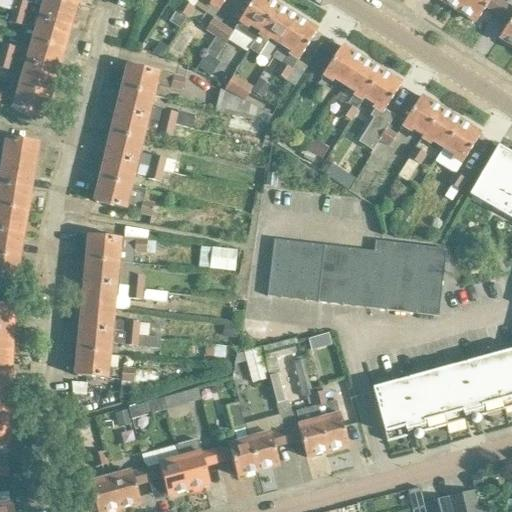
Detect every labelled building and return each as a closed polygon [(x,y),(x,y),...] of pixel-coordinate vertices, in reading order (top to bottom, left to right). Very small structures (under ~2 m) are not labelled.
[(17,0),(14,12),(25,15),(39,19),(69,28),(76,5),(56,0),(44,0),(42,7),(17,0)] [(219,10),(225,0),(209,0),(211,1),(209,4),(219,10)] [(254,42),(277,6),(267,0),(252,0),(234,30),(253,42),(254,42)] [(439,0),(457,11),(463,0),(439,0)] [(496,14),(502,3),(497,0),(463,0),(457,11),(475,23),(485,8),(496,14)] [(182,1),(175,11),(188,19),(194,9),(182,1)] [(511,46),(511,9),(505,5),(499,16),(509,23),(499,38),(511,46)] [(280,44),(297,18),(277,6),(254,42),(253,42),(248,50),(258,56),(268,41),(268,40),(269,38),(280,44)] [(14,12),(10,24),(22,27),(25,15),(14,12)] [(298,61),(317,31),(297,18),(280,44),(280,45),(272,58),(280,64),(271,78),(283,85),(286,80),(295,86),(307,67),(298,61)] [(39,19),(32,41),(63,50),(69,28),(39,19)] [(211,44),(222,27),(212,20),(201,37),(211,44)] [(211,44),(196,68),(206,75),(233,33),(222,27),(211,44)] [(32,41),(25,64),(56,73),(63,50),(32,41)] [(0,55),(0,56),(12,60),(15,47),(4,44),(0,55)] [(344,86),(361,59),(341,46),(322,77),(331,83),(332,81),(332,82),(334,79),(344,86)] [(0,66),(8,70),(12,60),(0,56),(0,66)] [(364,98),(380,71),(361,59),(344,86),(355,93),(353,96),(352,97),(362,103),(364,98)] [(25,64),(19,86),(49,95),(56,73),(25,64)] [(128,66),(122,89),(152,96),(155,84),(159,85),(161,74),(147,70),(128,66)] [(384,110),(401,84),(380,71),(364,98),(374,105),(372,108),(375,110),(370,118),(374,120),(359,143),(372,151),(380,139),(386,130),(394,116),(384,110)] [(170,88),(169,90),(181,93),(184,79),(172,76),(170,88)] [(243,102),(252,89),(233,77),(223,91),(243,102)] [(321,103),(328,92),(316,85),(310,96),(321,103)] [(13,97),(10,108),(43,118),(49,95),(19,86),(15,98),(13,97)] [(122,89),(116,111),(184,128),(184,127),(191,129),(194,115),(176,111),(175,115),(153,109),(149,108),(152,96),(122,89)] [(243,102),(223,91),(220,89),(214,112),(257,121),(269,124),(272,116),(243,102)] [(420,97),(399,129),(409,136),(411,133),(421,139),(440,109),(420,97)] [(357,113),(345,104),(338,113),(351,122),(357,113)] [(422,139),(415,150),(425,156),(434,162),(440,153),(442,149),(459,122),(440,109),(421,139),(422,139)] [(116,111),(111,134),(141,141),(159,146),(162,134),(171,136),(170,139),(194,145),(197,131),(191,130),(184,128),(116,111)] [(440,153),(434,162),(453,173),(447,183),(459,190),(465,181),(454,174),(469,151),(479,136),(480,135),(459,122),(442,149),(440,153)] [(386,130),(380,139),(389,145),(395,136),(386,130)] [(111,134),(105,157),(135,164),(149,167),(161,170),(164,160),(141,155),(138,154),(141,141),(111,134)] [(248,161),(252,145),(212,135),(208,151),(248,161)] [(0,162),(2,163),(2,161),(33,166),(37,143),(0,136),(0,162)] [(511,154),(498,146),(469,195),(470,196),(476,186),(488,193),(482,203),(509,219),(511,213),(511,154)] [(425,156),(415,150),(409,160),(419,166),(425,156)] [(105,157),(100,179),(130,187),(133,174),(135,164),(105,157)] [(0,184),(30,190),(33,166),(2,161),(2,163),(0,172),(0,184)] [(227,166),(225,181),(255,186),(258,171),(227,166)] [(149,167),(147,178),(159,181),(161,172),(161,170),(149,167)] [(345,173),(337,185),(347,192),(355,180),(345,173)] [(94,202),(94,203),(114,207),(128,211),(151,217),(154,206),(142,204),(145,192),(130,188),(130,187),(100,179),(94,202)] [(0,208),(26,213),(30,190),(0,184),(0,208)] [(0,231),(22,236),(26,213),(0,208),(0,231)] [(206,235),(246,242),(250,218),(211,211),(206,235)] [(0,255),(18,259),(22,236),(0,231),(0,255)] [(146,241),(108,238),(89,236),(86,260),(117,263),(132,264),(133,254),(145,255),(146,241)] [(438,317),(446,250),(375,241),(374,252),(274,240),(267,297),(438,317)] [(236,251),(211,248),(209,269),(234,272),(236,251)] [(0,279),(15,282),(18,259),(0,255),(0,279)] [(116,275),(117,263),(86,260),(84,283),(118,286),(119,275),(116,275)] [(129,288),(143,290),(145,277),(130,275),(129,288)] [(117,297),(118,286),(84,283),(82,306),(113,309),(114,296),(117,297)] [(166,292),(143,290),(129,288),(128,299),(165,303),(166,292)] [(12,306),(0,305),(0,329),(11,330),(12,306)] [(111,322),(113,309),(82,306),(80,329),(160,338),(165,338),(166,327),(111,322)] [(0,352),(11,353),(11,330),(0,329),(0,352)] [(159,348),(160,338),(80,329),(77,352),(108,356),(109,343),(159,348)] [(296,339),(262,347),(266,360),(264,361),(280,416),(280,417),(291,414),(288,402),(285,402),(277,374),(280,373),(276,358),(297,352),(295,344),(296,343),(297,343),(296,339)] [(226,347),(206,345),(205,356),(224,358),(226,347)] [(243,352),(249,371),(265,366),(259,347),(243,352)] [(511,350),(372,388),(384,433),(404,427),(405,431),(424,426),(423,422),(462,412),(463,415),(482,410),(481,406),(511,397),(511,350)] [(0,375),(10,376),(11,353),(0,352),(0,375)] [(107,368),(108,356),(77,352),(75,376),(108,380),(109,368),(107,368)] [(301,360),(292,362),(302,398),(311,395),(302,360),(301,360)] [(133,382),(134,370),(122,370),(121,381),(133,382)] [(0,399),(9,400),(10,376),(0,375),(0,399)] [(147,384),(135,382),(134,390),(146,392),(147,384)] [(131,400),(132,388),(120,387),(119,399),(131,400)] [(196,388),(163,398),(167,409),(200,399),(196,388)] [(326,404),(322,392),(311,395),(315,407),(327,452),(348,446),(335,401),(326,404)] [(245,427),(245,426),(239,403),(237,404),(234,396),(224,399),(232,431),(245,427)] [(163,398),(128,408),(131,419),(167,409),(163,398)] [(0,422),(8,423),(9,400),(0,399),(0,422)] [(327,452),(315,407),(291,414),(280,417),(287,444),(301,440),(306,458),(327,452)] [(131,424),(128,410),(114,414),(118,428),(131,424)] [(274,448),(287,444),(280,417),(280,416),(245,426),(245,427),(246,427),(250,440),(249,440),(257,471),(279,465),(274,448)] [(0,446),(8,447),(8,423),(0,422),(0,446)] [(216,464),(213,451),(201,454),(197,440),(176,445),(180,462),(188,490),(209,485),(204,467),(216,464)] [(236,477),(257,471),(249,440),(228,446),(228,447),(216,450),(220,463),(231,459),(236,477)] [(107,465),(103,452),(91,455),(95,468),(107,465)] [(0,476),(9,476),(7,462),(0,462),(0,476)] [(167,496),(188,490),(180,462),(159,467),(159,468),(147,472),(151,484),(163,481),(167,496)] [(110,478),(119,509),(140,504),(135,486),(147,483),(143,470),(132,473),(131,473),(110,478)] [(96,511),(109,511),(119,509),(110,478),(100,481),(100,480),(89,483),(96,511)] [(477,511),(472,491),(449,497),(452,511),(477,511)] [(13,511),(12,503),(10,503),(9,492),(0,493),(0,511),(13,511)] [(424,504),(426,511),(452,511),(449,497),(424,504)]
